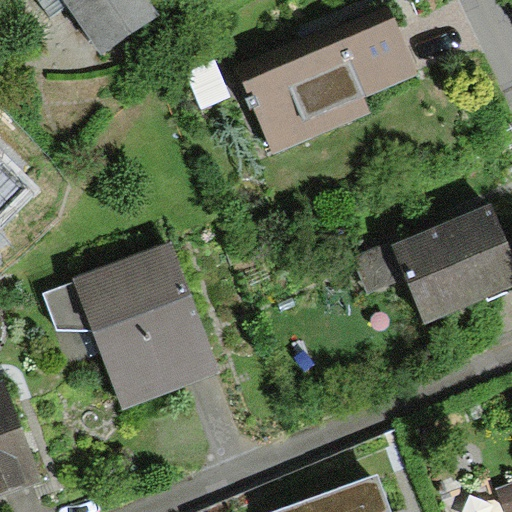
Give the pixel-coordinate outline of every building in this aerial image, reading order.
[(65,11),(58,0),(38,0),(51,20),(65,11)] [(161,29),(141,0),(58,0),(65,11),(102,67),(161,29)] [(418,82),(389,11),(312,42),(238,73),(274,159),(372,118),(365,103),(418,82)] [(511,298),(511,260),(492,212),(461,225),(392,253),(405,282),(425,333),(511,298)] [(392,253),(389,247),(354,263),(370,298),(405,282),(392,253)] [(172,250),(73,287),(93,336),(124,418),(187,394),(221,381),(172,250)] [(57,336),(93,336),(73,287),(43,299),(57,336)] [(0,506),(43,491),(3,385),(0,386),(0,506)] [(511,511),(511,483),(495,491),(503,511),(511,511)] [(387,511),(378,485),(302,511),(387,511)]
